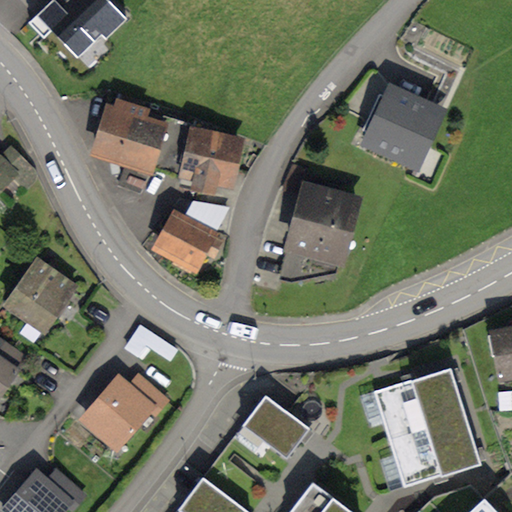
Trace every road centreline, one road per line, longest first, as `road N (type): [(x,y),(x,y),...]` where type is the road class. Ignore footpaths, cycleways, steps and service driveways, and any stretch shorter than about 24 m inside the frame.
road 1 (residential): [(228,336),(248,222),(272,163),(410,0)]
road 2 (primary): [(17,84),(125,270),(170,309),(228,336)]
road 3 (primary): [(228,336),(288,345),(352,339),(442,309),(511,273)]
road 4 (residential): [(124,511),(187,431),(228,336)]
